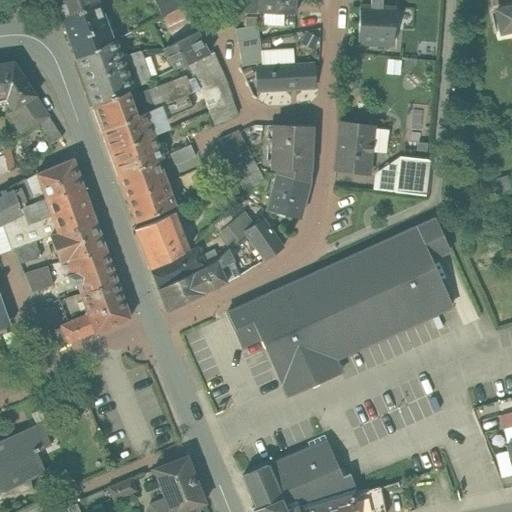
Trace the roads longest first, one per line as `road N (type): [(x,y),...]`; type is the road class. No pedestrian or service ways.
road 1 (residential): [(155,326),(284,268),(312,219),(334,0)]
road 2 (unclassified): [(0,32),(18,34),(48,59),(155,326)]
road 3 (unclassified): [(155,326),(230,511)]
road 4 (residential): [(0,392),(155,326)]
